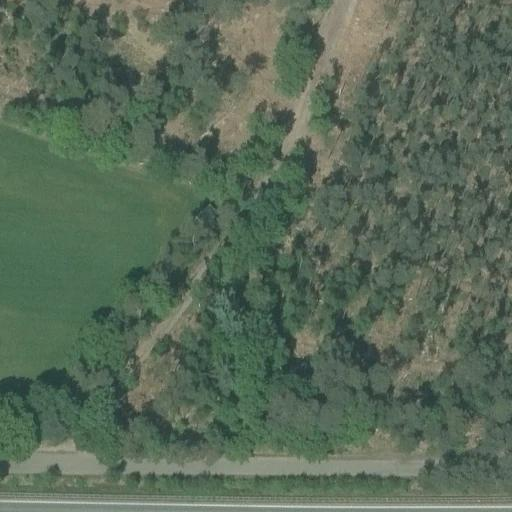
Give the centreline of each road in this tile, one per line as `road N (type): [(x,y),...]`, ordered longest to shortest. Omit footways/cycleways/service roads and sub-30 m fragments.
road 1 (track): [(63,455),(209,288),(277,179),(332,0)]
road 2 (unclassified): [(511,458),(0,453)]
